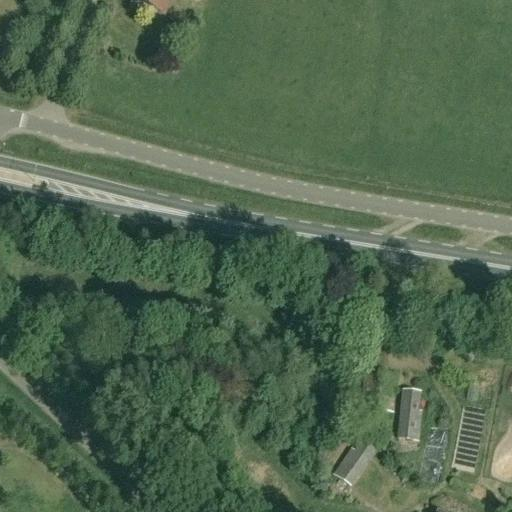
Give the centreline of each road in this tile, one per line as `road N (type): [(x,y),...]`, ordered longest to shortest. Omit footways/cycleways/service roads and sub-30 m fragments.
road 1 (unclassified): [(511,229),(282,191),(0,118)]
road 2 (primary): [(511,270),(180,215),(0,175)]
road 3 (unclassified): [(164,511),(0,357)]
